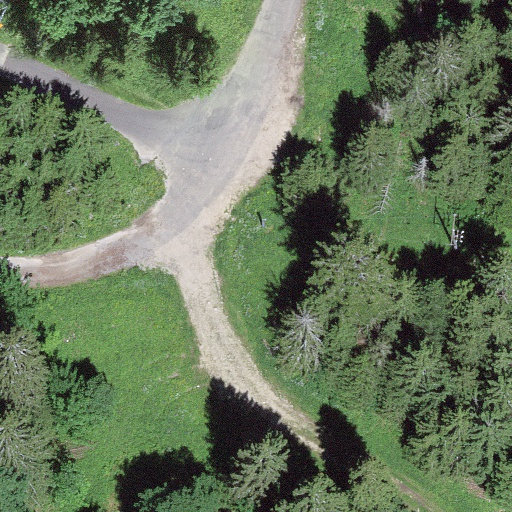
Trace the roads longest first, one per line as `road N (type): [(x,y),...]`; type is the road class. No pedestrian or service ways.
road 1 (track): [(285,0),(217,157),(165,225),(123,253),(67,270),(0,273)]
road 2 (track): [(178,212),(236,372),(291,433),(413,511)]
